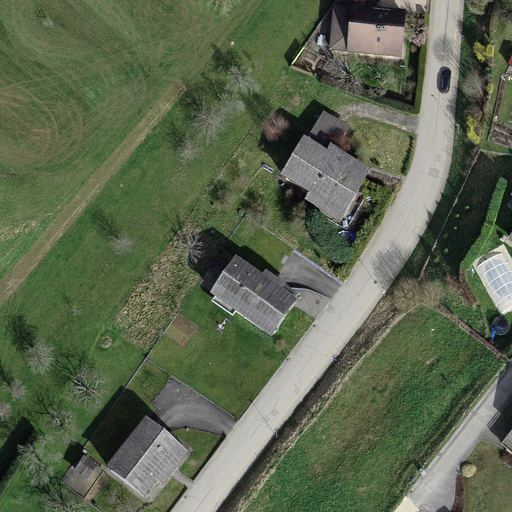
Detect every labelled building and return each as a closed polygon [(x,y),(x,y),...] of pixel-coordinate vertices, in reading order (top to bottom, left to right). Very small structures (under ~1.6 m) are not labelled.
[(403,18),(352,14),(348,56),(400,60),(403,18)] [(301,150),(316,159),(328,141),(312,132),(301,150)] [(301,150),(280,184),(341,221),(361,187),(316,159),(301,150)] [(235,271),(214,299),(267,338),(288,310),(235,271)] [(142,434),(109,477),(143,502),(176,459),(142,434)]
